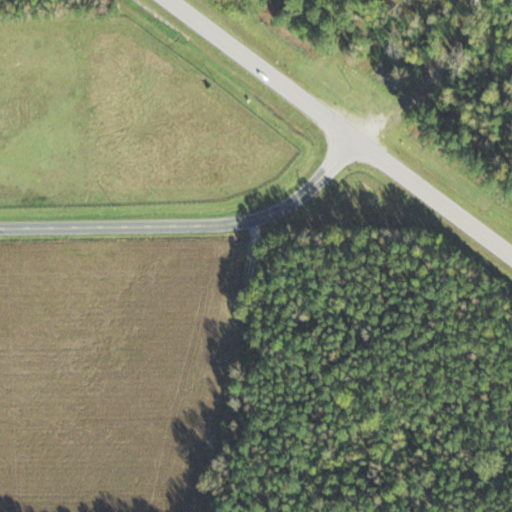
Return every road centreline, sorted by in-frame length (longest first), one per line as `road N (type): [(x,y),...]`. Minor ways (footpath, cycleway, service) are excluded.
road 1 (secondary): [(511,255),(167,0)]
road 2 (residential): [(354,139),(311,191),(249,222),(0,229)]
